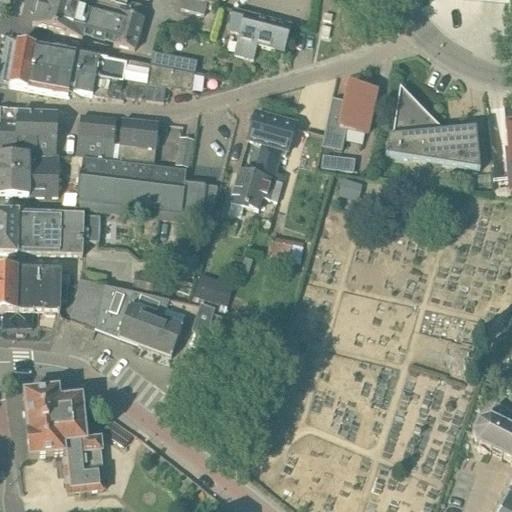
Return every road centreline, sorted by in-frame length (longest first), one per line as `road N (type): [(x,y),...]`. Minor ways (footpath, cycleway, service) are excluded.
road 1 (residential): [(0,105),(173,114),(433,42)]
road 2 (residential): [(0,364),(72,370),(258,511)]
